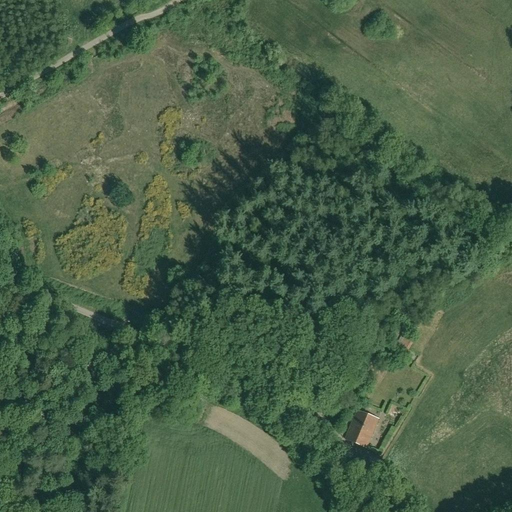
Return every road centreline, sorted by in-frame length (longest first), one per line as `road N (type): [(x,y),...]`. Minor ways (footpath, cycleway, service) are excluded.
road 1 (unclassified): [(418,511),(304,401),(196,351),(0,283)]
road 2 (unclassified): [(0,97),(180,0)]
